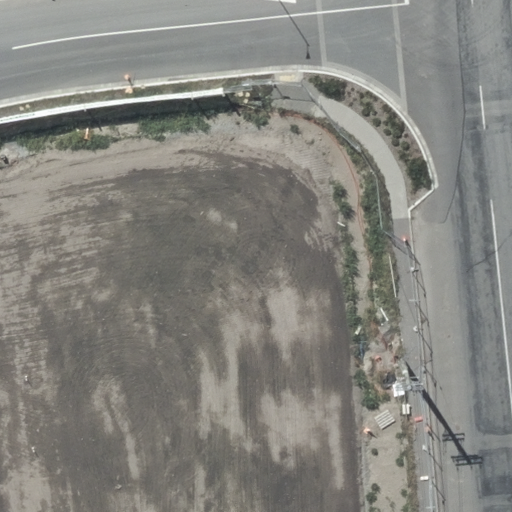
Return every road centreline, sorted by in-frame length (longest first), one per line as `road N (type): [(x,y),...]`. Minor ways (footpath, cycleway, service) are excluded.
road 1 (residential): [(443,0),(0,50)]
road 2 (tertiary): [(474,0),(511,397)]
